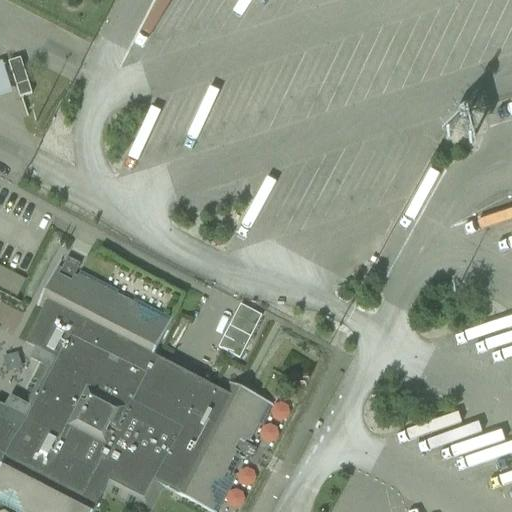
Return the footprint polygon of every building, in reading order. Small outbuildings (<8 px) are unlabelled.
[(11,61),(23,96),(34,93),(23,58),(11,61)] [(0,104),(18,99),(9,66),(0,68),(0,104)] [(61,271),(58,269),(60,266),(58,265),(36,308),(42,311),(25,345),(45,355),(14,414),(0,405),(0,501),(21,511),(94,511),(105,493),(142,511),(150,511),(162,488),(207,511),(213,511),(241,459),(238,458),(240,455),(248,459),(253,449),(245,445),(246,442),(248,443),(268,405),(227,383),(222,393),(185,373),(179,383),(165,376),(167,370),(151,362),(171,324),(78,276),(77,279),(74,278),(79,269),(65,262),(61,271)] [(24,281),(0,268),(0,291),(15,299),(24,281)] [(219,349),(241,360),(264,316),(242,304),(219,349)]
